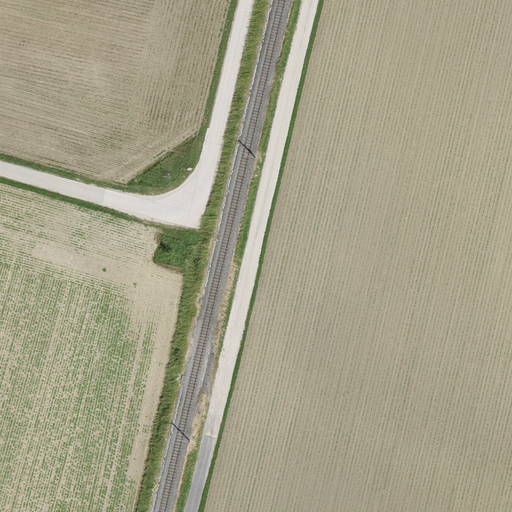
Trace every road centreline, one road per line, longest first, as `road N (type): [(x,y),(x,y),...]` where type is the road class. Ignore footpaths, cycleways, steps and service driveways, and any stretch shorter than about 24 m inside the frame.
road 1 (unclassified): [(246,0),(207,161),(188,204),(136,205),(0,168)]
road 2 (track): [(318,0),(233,369)]
road 3 (track): [(200,511),(233,369)]
